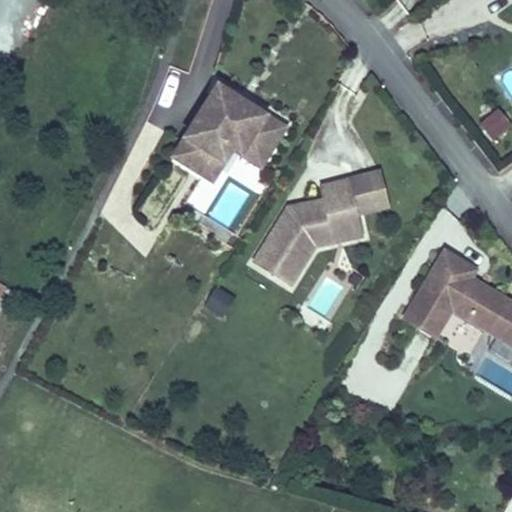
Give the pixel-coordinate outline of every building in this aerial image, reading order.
[(218,88),(207,107),(218,114),(218,111),(220,108),(224,105),(227,105),(231,106),(234,108),(236,112),(234,117),(240,121),(248,106),(218,88)] [(225,148),(233,152),(237,145),(266,163),(287,130),(248,106),(240,121),(234,117),(236,112),(234,108),(231,106),(227,105),(224,105),(220,108),(218,111),(218,114),(207,107),(174,160),(206,179),(225,148)] [(511,127),(498,111),(481,125),(496,142),(511,127)] [(266,163),(237,145),(233,152),(262,170),(266,163)] [(213,184),(233,152),(225,148),(206,179),(213,184)] [(378,168),(346,176),(354,210),(355,215),(388,207),(378,168)] [(283,204),(249,259),(286,282),(310,244),(329,239),(323,218),(354,210),(346,176),(314,183),(318,196),(298,200),(300,208),(292,210),(283,204)] [(298,200),(283,204),(292,210),(300,208),(298,200)] [(355,215),(354,210),(323,218),(329,239),(360,231),(355,215)] [(425,271),(440,279),(455,253),(440,245),(425,271)] [(425,271),(400,315),(432,333),(447,307),(451,300),(482,317),(479,323),(511,342),(511,299),(467,274),(473,263),(455,253),(440,279),(425,271)] [(327,317),(343,287),(325,277),(309,307),(327,317)] [(235,297),(218,287),(205,308),(223,318),(235,297)] [(451,300),(447,307),(478,325),(479,323),(482,317),(451,300)] [(303,308),(298,320),(325,332),(330,320),(303,308)]
